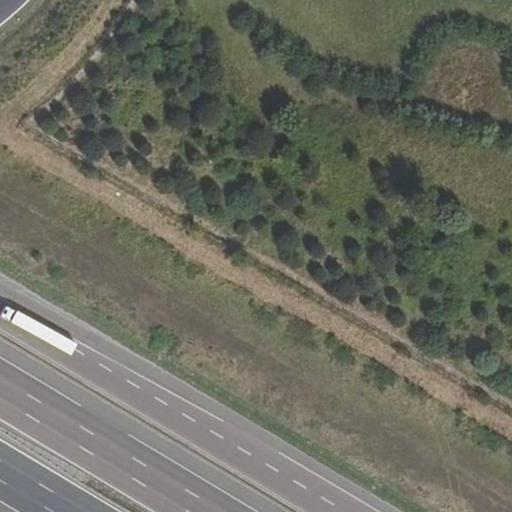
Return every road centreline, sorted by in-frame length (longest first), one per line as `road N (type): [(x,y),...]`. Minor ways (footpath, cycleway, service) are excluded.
road 1 (motorway): [(328,511),(0,315)]
road 2 (motorway): [(206,511),(0,388)]
